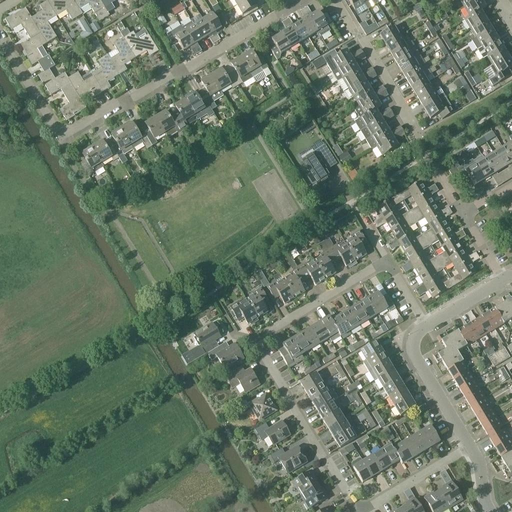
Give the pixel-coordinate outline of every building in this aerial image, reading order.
[(72,0),(61,0),(56,3),(53,0),(50,0),(47,2),(56,17),(65,11),(71,21),(81,15),(78,10),(72,0)] [(72,0),(78,10),(88,4),(98,22),(108,16),(104,8),(98,0),(72,0)] [(98,0),(104,8),(114,2),(112,0),(98,0)] [(247,0),(237,7),(242,16),(257,7),(252,0),(247,0)] [(348,0),(354,11),(357,9),(364,5),(364,4),(361,0),(348,0)] [(361,0),(364,4),(367,10),(377,4),(374,0),(361,0)] [(458,0),(464,9),(478,0),(458,0)] [(479,0),(478,0),(464,9),(468,16),(469,17),(479,11),(485,8),(479,0)] [(31,18),(31,19),(40,34),(42,38),(51,40),(55,38),(46,23),(56,17),(47,2),(46,3),(42,5),(45,10),(31,18)] [(221,12),(218,5),(212,8),(216,15),(221,12)] [(40,34),(31,19),(31,18),(25,9),(5,21),(11,30),(12,31),(20,26),(21,25),(30,39),(40,34)] [(421,10),(417,13),(421,20),(425,17),(421,10)] [(469,17),(463,20),(466,25),(469,30),(485,21),(485,20),(479,11),(469,17)] [(321,17),(318,12),(309,17),(318,32),(321,37),(330,32),(327,27),(327,26),(332,23),(326,14),(321,17)] [(212,14),(211,14),(202,20),(211,34),(211,35),(221,29),(212,14)] [(224,14),(218,18),(224,27),(230,23),(224,14)] [(317,33),(318,32),(309,17),(300,23),(309,38),(317,33)] [(77,23),(81,31),(82,30),(88,27),(84,19),(78,23),(77,23)] [(201,40),(202,40),(211,35),(211,34),(202,20),(193,25),(201,40)] [(485,21),(469,30),(474,38),(475,39),(490,30),(490,29),(485,21)] [(193,25),(191,22),(182,27),(181,27),(192,45),(193,46),(202,40),(201,40),(193,25)] [(299,44),(309,38),(300,23),(290,29),(299,44)] [(368,28),(363,31),(366,36),(378,29),(375,23),(368,28)] [(100,30),(97,24),(91,28),(94,34),(100,30)] [(183,51),(193,46),(192,45),(181,27),(182,27),(181,25),(166,34),(172,44),(177,41),(183,51)] [(395,26),(379,36),(385,46),(401,36),(395,26)] [(281,34),(290,49),(299,44),(290,29),(281,34)] [(475,39),(471,42),(476,50),(476,51),(496,39),(490,30),(475,39)] [(135,59),(149,50),(152,54),(152,55),(158,52),(155,46),(148,36),(138,42),(132,32),(122,38),(134,58),(135,59)] [(38,63),(41,67),(51,61),(48,55),(42,46),(51,40),(42,38),(40,34),(30,39),(30,40),(20,46),(32,65),(33,66),(37,63),(38,63)] [(271,40),(272,42),(267,45),(277,62),(278,61),(281,60),(282,55),(281,54),(290,49),(281,34),(271,40)] [(401,36),(385,46),(390,55),(407,45),(401,36)] [(118,76),(124,73),(124,72),(121,67),(135,59),(134,58),(122,38),(112,45),(116,50),(106,56),(106,55),(105,55),(117,75),(118,76)] [(496,39),(476,51),(482,60),(486,58),(502,48),(501,47),(496,39)] [(329,50),(338,45),(336,40),(326,46),(329,50)] [(407,45),(390,55),(395,63),(396,64),(417,51),(417,50),(412,42),(407,45)] [(443,47),(439,49),(443,56),(447,54),(443,47)] [(502,48),(486,58),(492,67),(507,58),(502,48)] [(351,60),(346,51),(337,56),(333,50),(321,57),(331,73),(362,54),(359,50),(353,54),(356,57),(351,60)] [(417,51),(396,64),(401,73),(423,60),(423,59),(417,51)] [(266,67),(261,58),(258,59),(256,61),(255,59),(254,57),(252,54),(251,52),(241,58),(252,77),(262,71),(261,70),(266,67)] [(364,58),(362,54),(331,73),(336,82),(357,70),(354,65),(356,64),(356,63),(364,58)] [(109,81),(118,76),(117,75),(105,55),(96,61),(99,66),(90,72),(90,73),(93,77),(102,92),(102,93),(108,89),(106,86),(105,84),(109,81)] [(236,73),(231,76),(237,85),(241,83),(242,84),(252,77),(241,58),(231,64),(236,73)] [(496,78),(489,82),(493,87),(510,76),(507,71),(511,67),(511,65),(507,58),(492,67),(490,68),(496,78)] [(451,59),(442,64),(447,71),(451,69),(455,66),(451,59)] [(423,60),(401,73),(407,82),(407,83),(429,70),(423,60)] [(60,90),(61,90),(60,90),(70,84),(67,79),(64,74),(54,79),(48,70),(54,66),(51,61),(41,67),(44,73),(39,76),(51,96),(60,90)] [(455,66),(451,69),(455,75),(458,73),(459,73),(455,66)] [(219,70),(218,68),(217,69),(211,73),(213,75),(211,76),(219,90),(229,84),(231,89),(237,85),(231,76),(226,78),(225,77),(221,70),(220,70),(220,71),(219,70)] [(363,79),(357,70),(336,82),(342,92),(363,79)] [(429,70),(407,83),(412,91),(412,92),(429,82),(429,81),(426,77),(431,74),(432,74),(431,73),(429,70)] [(101,93),(102,93),(102,92),(93,77),(90,73),(80,78),(77,73),(67,79),(70,84),(79,99),(80,99),(93,91),(94,91),(97,95),(97,96),(101,93)] [(478,75),(472,79),(476,85),(482,81),(478,75)] [(210,97),(205,100),(215,115),(219,113),(219,108),(215,101),(223,97),(222,95),(219,90),(211,76),(201,82),(207,92),(210,97)] [(368,88),(363,79),(342,92),(347,88),(353,97),(368,88)] [(429,82),(412,92),(418,101),(435,91),(429,82)] [(321,88),(318,83),(313,86),(316,91),(321,88)] [(79,99),(70,84),(60,90),(61,90),(69,105),(60,111),(66,120),(66,121),(86,109),(80,99),(79,99)] [(371,93),(368,88),(353,97),(358,107),(384,91),(381,87),(373,92),(373,91),(371,93)] [(435,91),(418,101),(423,110),(424,111),(445,97),(440,88),(435,91)] [(384,91),(358,107),(354,109),(359,118),(364,116),(374,110),(380,107),(376,102),(378,100),(386,95),(384,91)] [(198,99),(195,94),(194,95),(185,100),(196,119),(196,120),(208,113),(210,117),(214,115),(215,115),(205,100),(200,103),(200,102),(198,99)] [(445,97),(424,111),(429,119),(429,120),(438,115),(441,120),(454,112),(445,97)] [(180,115),(175,118),(183,132),(189,128),(187,125),(196,120),(196,119),(185,100),(175,107),(177,111),(180,115)] [(364,116),(359,118),(354,122),(360,131),(390,113),(388,109),(377,116),(374,110),(364,116)] [(165,112),(165,113),(155,118),(164,133),(167,138),(176,132),(178,135),(183,132),(175,118),(170,121),(170,120),(165,112)] [(390,113),(360,131),(365,140),(370,138),(385,128),(382,123),(392,117),(390,113)] [(145,136),(151,146),(156,143),(153,139),(164,133),(155,118),(145,125),(146,126),(146,127),(141,129),(145,135),(145,136)] [(315,126),(311,121),(302,127),(305,132),(315,126)] [(129,122),(120,128),(133,150),(143,144),(146,149),(151,146),(145,136),(141,139),(132,124),(131,125),(129,122)] [(120,128),(111,133),(113,136),(112,137),(114,141),(117,145),(112,148),(118,158),(122,155),(123,156),(133,150),(120,128)] [(371,150),(375,147),(401,131),(400,131),(398,128),(392,132),(388,134),(385,128),(370,138),(365,140),(370,148),(371,150)] [(403,135),(401,131),(375,147),(381,157),(396,147),(393,142),(403,135)] [(474,143),(476,147),(485,141),(483,138),(474,143)] [(112,148),(107,151),(102,142),(101,143),(99,141),(92,146),(93,148),(91,149),(100,163),(110,157),(113,161),(118,158),(112,148)] [(511,162),(511,144),(511,142),(501,148),(511,164),(511,162)] [(91,149),(90,147),(82,152),(83,154),(82,155),(87,163),(82,166),(88,176),(103,167),(100,163),(91,149)] [(325,148),(303,161),(311,174),(307,176),(313,184),(316,182),(318,186),(330,179),(325,171),(329,169),(336,164),(325,147),(325,148)] [(501,148),(492,154),(502,169),(511,164),(501,148)] [(347,152),(338,158),(343,166),(352,161),(347,152)] [(502,169),(492,154),(483,159),(493,175),(502,169)] [(481,156),(473,162),(472,160),(471,161),(483,180),(493,175),(483,159),(481,156)] [(483,180),(471,161),(456,169),(463,180),(468,177),(474,186),(483,180)] [(455,167),(448,171),(452,178),(459,174),(455,167)] [(354,170),(347,175),(351,182),(359,177),(354,170)] [(412,203),(427,194),(420,182),(398,195),(402,202),(410,198),(412,203)] [(99,193),(102,199),(108,195),(105,190),(99,193)] [(427,194),(412,203),(416,209),(409,213),(412,218),(434,205),(427,194)] [(402,202),(398,195),(376,208),(383,220),(397,212),(394,208),(402,202)] [(440,217),(434,205),(412,218),(416,225),(424,220),(426,225),(440,217)] [(401,218),(397,212),(383,220),(390,232),(412,218),(409,213),(401,218)] [(440,217),(426,225),(430,231),(423,236),(426,241),(447,228),(440,217)] [(412,218),(390,232),(397,243),(410,235),(408,230),(416,225),(412,218)] [(454,239),(447,228),(426,241),(430,248),(437,243),(440,248),(454,239)] [(350,239),(344,243),(355,262),(365,255),(359,246),(365,242),(358,231),(349,237),(350,239)] [(410,235),(397,243),(404,254),(426,241),(423,236),(414,241),(410,235)] [(443,254),(436,258),(439,263),(461,250),(454,239),(440,248),(443,254)] [(430,248),(426,241),(404,254),(411,265),(424,257),(422,253),(430,248)] [(333,247),(327,250),(334,261),(339,258),(345,267),(347,266),(349,269),(356,264),(354,262),(355,262),(344,243),(334,249),(333,247)] [(334,261),(327,250),(322,254),(323,256),(313,262),(324,280),(334,274),(328,264),(334,261)] [(461,250),(439,263),(443,270),(451,266),(453,270),(467,261),(461,250)] [(428,263),(424,257),(411,265),(417,277),(439,263),(436,258),(428,263)] [(457,276),(450,281),(453,286),(475,273),(467,261),(453,270),(457,276)] [(302,265),(296,269),(303,279),(308,276),(314,286),(324,280),(313,262),(303,267),(302,265)] [(439,263),(417,277),(424,288),(438,280),(435,275),(443,270),(439,263)] [(303,279),(296,269),(291,272),(292,274),(282,280),(293,299),(303,293),(297,283),(303,279)] [(261,271),(256,274),(259,280),(265,276),(261,271)] [(282,280),(278,274),(275,276),(273,277),(275,281),(271,284),(265,287),(272,298),(277,295),(279,297),(283,305),(293,299),(282,280)] [(253,284),(256,289),(261,285),(258,280),(253,284)] [(442,286),(438,280),(424,288),(431,300),(453,286),(450,281),(442,286)] [(245,300),(256,319),(266,313),(261,303),(266,300),(259,289),(254,292),(255,294),(245,300)] [(367,299),(377,314),(386,309),(388,312),(394,308),(385,295),(380,298),(377,293),(367,299)] [(504,303),(494,309),(504,324),(511,319),(511,301),(511,300),(511,299),(511,297),(510,294),(501,299),(504,303)] [(377,314),(367,299),(358,305),(367,320),(377,314)] [(256,319),(245,300),(238,304),(237,302),(228,308),(237,322),(242,319),(246,325),(249,323),(250,326),(257,321),(255,319),(256,319)] [(358,305),(349,310),(358,326),(367,320),(358,305)] [(494,309),(485,315),(494,330),(504,324),(494,309)] [(349,310),(340,316),(349,331),(358,326),(349,310)] [(485,315),(476,321),(485,336),(494,330),(485,315)] [(329,317),(328,317),(339,337),(349,331),(340,316),(331,321),(329,317)] [(339,337),(328,317),(318,323),(328,338),(330,343),(339,337)] [(476,321),(466,326),(476,341),(485,336),(476,321)] [(385,325),(388,330),(394,327),(391,322),(385,325)] [(318,323),(309,329),(318,344),(328,338),(318,323)] [(209,344),(219,338),(211,324),(193,335),(196,340),(196,341),(197,343),(195,343),(197,347),(189,352),(194,360),(194,361),(199,358),(207,353),(212,350),(209,344)] [(466,326),(458,332),(467,347),(476,341),(466,326)] [(309,329),(300,334),(309,350),(318,344),(309,329)] [(437,353),(432,356),(437,364),(442,362),(447,371),(463,362),(457,352),(467,347),(458,332),(457,331),(448,337),(445,333),(437,338),(440,343),(441,342),(445,349),(445,351),(438,355),(437,353)] [(300,334),(291,340),(300,355),(309,350),(300,334)] [(291,340),(281,346),(284,351),(279,354),(288,369),(303,360),(300,355),(291,340)] [(365,361),(381,352),(375,342),(359,351),(365,361)] [(212,350),(207,353),(211,361),(217,358),(224,370),(242,359),(234,344),(219,353),(216,348),(212,350)] [(359,348),(357,344),(352,347),(351,345),(347,348),(351,353),(359,348)] [(341,359),(347,356),(344,352),(342,348),(339,350),(337,352),(339,355),(341,359)] [(386,361),(381,352),(365,361),(362,363),(367,372),(386,361)] [(386,361),(367,372),(373,382),(376,380),(392,370),(386,361)] [(463,362),(447,371),(453,380),(468,371),(463,362)] [(258,385),(249,370),(239,376),(236,371),(224,378),(231,389),(238,384),(244,394),(258,385)] [(392,370),(376,380),(382,389),(398,379),(392,370)] [(468,371),(453,380),(458,390),(474,380),(468,371)] [(305,393),(320,384),(314,373),(299,383),(305,393)] [(403,388),(398,379),(382,389),(388,398),(403,388)] [(474,380),(458,390),(464,399),(479,390),(474,380)] [(326,393),(320,384),(305,393),(310,402),(326,393)] [(403,388),(388,398),(393,407),(409,398),(403,388)] [(326,393),(310,402),(316,412),(332,402),(331,402),(336,399),(331,390),(326,393)] [(479,390),(464,399),(470,408),(485,399),(479,390)] [(274,411),(264,396),(249,405),(258,420),(274,411)] [(414,407),(409,398),(393,407),(399,417),(414,407)] [(485,399),(470,408),(475,417),(491,408),(485,399)] [(247,406),(244,401),(232,408),(236,415),(242,411),(241,410),(247,406)] [(337,411),(332,402),(316,412),(322,421),(337,411)] [(491,408),(475,417),(481,427),(496,417),(491,408)] [(337,411),(322,421),(327,430),(343,421),(337,411)] [(360,423),(366,419),(370,417),(367,411),(363,414),(357,418),(360,423)] [(379,416),(374,419),(380,429),(385,426),(379,416)] [(496,417),(481,427),(487,436),(502,427),(496,417)] [(347,418),(343,421),(327,430),(333,439),(353,427),(347,418)] [(288,435),(281,422),(268,430),(264,424),(254,430),(260,441),(266,437),(271,446),(288,435)] [(429,426),(419,432),(429,447),(438,442),(429,426)] [(353,427),(333,439),(339,449),(359,436),(353,427)] [(504,430),(489,439),(494,449),(510,440),(504,430)] [(419,432),(410,438),(419,453),(429,447),(419,432)] [(419,453),(410,438),(401,443),(410,459),(419,453)] [(511,443),(510,440),(494,449),(500,458),(511,451),(511,443)] [(389,445),(401,464),(410,459),(401,443),(392,449),(389,445)] [(389,445),(380,451),(389,466),(398,461),(400,465),(401,464),(389,445)] [(305,462),(296,448),(284,455),(280,449),(268,456),(273,463),(278,460),(286,474),(305,462)] [(389,466),(380,451),(370,456),(380,472),(389,466)] [(511,451),(500,458),(506,468),(501,470),(502,471),(507,479),(511,476),(510,474),(511,472),(511,451)] [(380,472),(370,456),(361,462),(371,477),(380,472)] [(371,477),(361,462),(360,460),(358,459),(351,463),(351,466),(361,483),(371,477)] [(300,496),(316,486),(311,478),(313,477),(310,471),(291,482),(300,496)] [(445,487),(437,492),(447,509),(461,500),(450,481),(444,485),(445,487)] [(306,511),(308,510),(326,498),(323,492),(321,494),(316,486),(300,496),(305,505),(303,506),(306,511)] [(442,511),(447,509),(437,492),(429,497),(428,495),(422,499),(430,511),(442,511)] [(408,504),(400,508),(402,511),(421,511),(413,498),(407,502),(408,504)]
